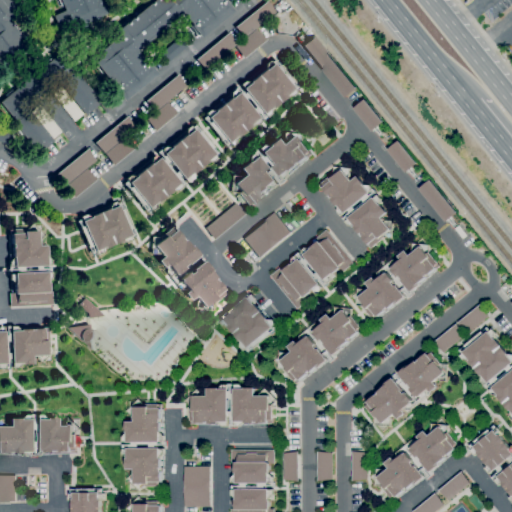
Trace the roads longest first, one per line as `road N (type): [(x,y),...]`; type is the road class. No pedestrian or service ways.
road 1 (trunk): [(384,0),(468,103)]
road 2 (trunk): [(511,103),(428,0)]
